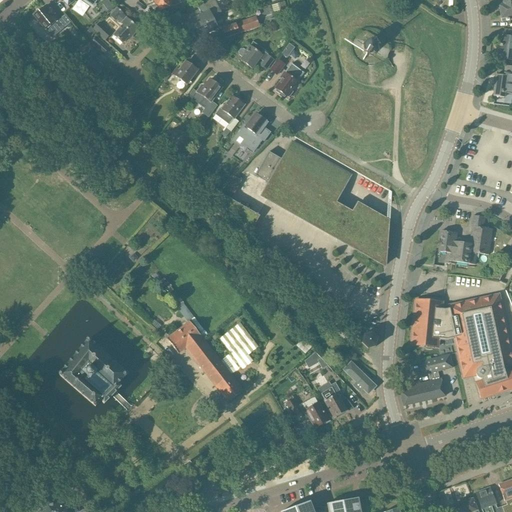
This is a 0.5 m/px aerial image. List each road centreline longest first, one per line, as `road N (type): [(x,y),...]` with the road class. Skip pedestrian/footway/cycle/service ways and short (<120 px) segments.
road 1 (tertiary): [(406,450),(387,360),(406,234),(427,190)]
road 2 (residential): [(304,128),(128,0)]
road 3 (residential): [(208,511),(406,450)]
